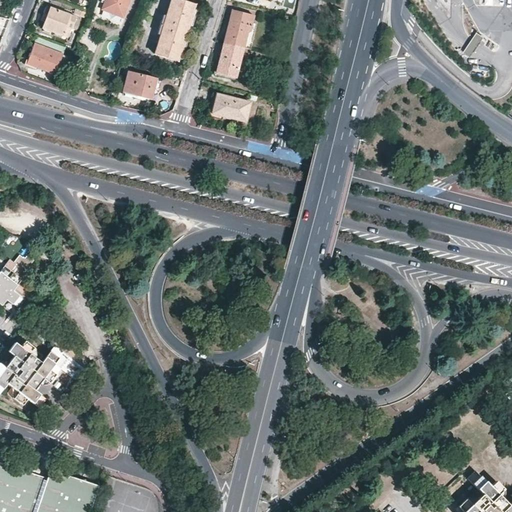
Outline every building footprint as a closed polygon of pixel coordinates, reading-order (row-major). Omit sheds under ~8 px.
[(106,0),(103,9),(123,16),(127,6),(125,5),(127,0),(106,0)] [(185,34),(195,4),(181,0),(170,0),(164,21),(161,20),(158,29),(161,30),(153,54),(176,61),(185,34)] [(63,37),(67,27),(75,30),(80,18),(46,6),(43,16),(41,19),(45,20),(42,29),(63,37)] [(241,47),(248,49),(251,39),(245,38),(247,32),(249,33),(253,16),(234,11),(230,26),(227,25),(226,29),(222,43),(241,47)] [(485,39),(477,34),(469,45),(463,54),(471,59),(477,50),(485,39)] [(234,78),(241,47),(222,43),(218,60),(217,64),(222,65),(220,74),(234,78)] [(38,65),(37,68),(55,74),(63,54),(34,44),(30,55),(28,61),(38,65)] [(154,90),(158,90),(160,80),(128,72),(123,92),(131,94),(152,100),(154,90)] [(244,122),(249,102),(217,94),(215,102),(212,114),(244,122)] [(0,289),(0,305),(13,315),(25,300),(13,292),(22,280),(21,279),(35,260),(27,254),(24,259),(18,267),(13,273),(0,289)] [(18,267),(24,259),(20,255),(13,263),(18,267)] [(0,289),(13,273),(5,266),(0,271),(0,289)] [(50,370),(59,359),(50,352),(41,363),(29,354),(33,348),(24,342),(20,347),(15,343),(8,352),(14,356),(5,368),(0,364),(0,392),(7,384),(18,393),(13,399),(22,406),(28,400),(39,409),(46,400),(34,391),(40,384),(44,379),(49,383),(56,375),(50,370)] [(65,363),(59,359),(50,370),(56,375),(65,363)] [(0,511),(89,511),(98,486),(74,479),(50,471),(47,478),(10,466),(0,463),(0,511)] [(462,511),(511,511),(511,500),(509,504),(499,494),(504,489),(495,481),(490,486),(475,470),(466,478),(482,494),(471,504),(466,499),(458,507),(462,511)]
